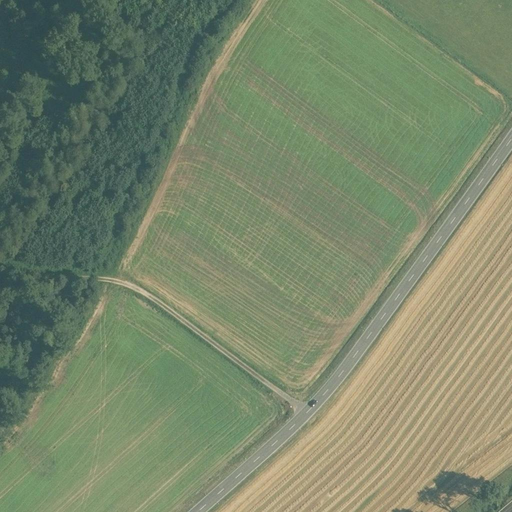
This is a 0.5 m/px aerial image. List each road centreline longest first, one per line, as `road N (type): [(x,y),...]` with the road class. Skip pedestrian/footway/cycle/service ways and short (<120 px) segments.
road 1 (secondary): [(196,511),(348,366),(511,133)]
road 2 (track): [(305,413),(138,290),(89,278)]
road 3 (track): [(113,280),(0,430)]
